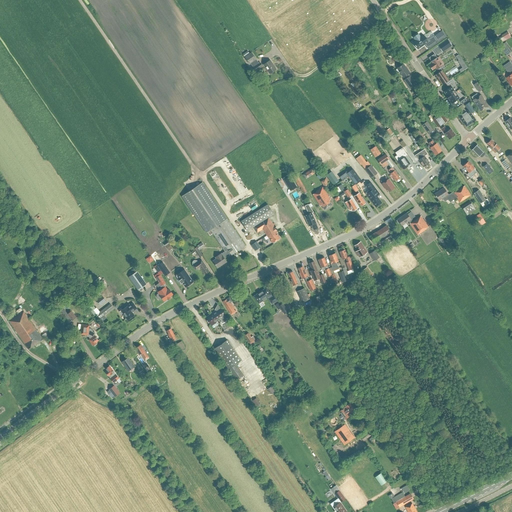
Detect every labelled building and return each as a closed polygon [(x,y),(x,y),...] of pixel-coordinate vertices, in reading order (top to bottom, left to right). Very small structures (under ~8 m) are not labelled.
[(511,37),(508,31),(502,35),(502,36),(499,38),(502,43),(511,37)] [(428,42),(423,35),(420,37),(418,34),(413,37),(415,40),(413,42),(417,49),(428,42)] [(447,39),(438,45),(442,52),(451,45),(447,39)] [(511,50),(505,42),(500,45),(499,46),(506,56),(511,51),(511,50)] [(446,58),(449,56),(452,60),(450,61),(449,59),(446,61),(449,65),(458,59),(456,55),(459,53),(454,46),(451,48),(446,51),(447,52),(443,54),(446,58)] [(260,63),(258,64),(255,60),(256,60),(251,52),(244,57),(249,64),(250,64),(253,67),(255,71),(262,66),(260,63)] [(429,65),(432,70),(435,68),(436,70),(443,65),(437,57),(430,61),(432,63),(429,65)] [(269,73),(276,69),(270,60),(263,64),(269,73)] [(511,70),(511,64),(510,61),(503,66),(510,75),(506,78),(509,82),(511,86),(511,85),(511,73),(511,74),(510,72),(511,70)] [(409,76),(407,74),(410,72),(407,69),(403,64),(397,68),(403,77),(403,76),(405,79),(404,80),(409,88),(415,84),(412,80),(413,80),(410,75),(409,76)] [(442,84),(448,80),(441,70),(435,75),(442,84)] [(483,89),(477,82),(474,84),(473,84),(479,92),(483,89)] [(455,92),(451,86),(444,92),(446,95),(445,95),(447,98),(455,92)] [(451,103),(459,98),(455,92),(447,98),(449,100),(451,103)] [(480,111),(488,106),(481,95),(473,100),(480,111)] [(471,113),(475,110),(469,102),(464,105),(468,110),(468,109),(471,113)] [(468,110),(459,116),(466,127),(476,120),(471,113),(468,109),(468,110)] [(442,115),(441,113),(436,116),(433,112),(429,115),(432,119),(438,127),(447,121),(445,118),(446,118),(444,116),(443,114),(442,115)] [(427,121),(422,125),(430,136),(435,132),(427,121)] [(395,122),(389,126),(397,138),(403,134),(395,122)] [(450,128),(448,131),(444,126),(441,128),(444,133),(449,139),(454,135),(455,134),(450,128)] [(423,140),(425,138),(419,130),(417,132),(423,140)] [(496,144),(495,145),(491,139),(486,143),(494,152),(495,152),(496,152),(498,154),(502,151),(496,144)] [(435,155),(441,150),(436,143),(435,144),(432,140),(429,143),(431,147),(430,147),(431,148),(430,149),(431,150),(432,150),(435,155)] [(481,158),(484,155),(485,154),(483,152),(483,151),(477,144),(471,150),(478,157),(479,156),(481,158)] [(424,149),(415,155),(423,167),(429,163),(424,155),(427,154),(424,149)] [(397,155),(398,157),(396,158),(398,161),(403,169),(408,166),(407,166),(410,164),(408,161),(405,163),(402,158),(408,155),(404,150),(397,155)] [(389,159),(385,154),(377,159),(382,168),(388,164),(386,161),(389,159)] [(474,174),(477,172),(473,168),(474,167),(471,164),(468,161),(466,163),(465,163),(464,164),(464,165),(463,166),(469,172),(471,170),(474,174)] [(488,174),(492,171),(487,164),(482,167),(488,174)] [(377,173),(371,165),(365,169),(371,177),(377,173)] [(390,173),(396,181),(396,180),(397,181),(400,179),(399,178),(400,178),(396,173),(397,173),(394,170),(392,167),(391,168),(390,167),(388,169),(391,173),(390,173)] [(351,168),(347,171),(346,171),(342,174),(345,178),(349,175),(356,185),(360,181),(351,168)] [(302,175),(305,179),(314,173),(311,169),(302,175)] [(216,177),(226,194),(232,190),(222,173),(216,177)] [(306,192),(296,174),(292,176),(298,188),(300,187),(304,194),(306,192)] [(290,176),(284,180),(290,190),(296,187),(290,176)] [(320,181),(324,188),(330,184),(326,177),(320,181)] [(389,192),(395,187),(388,179),(382,184),(386,190),(387,190),(389,192)] [(245,246),(226,218),(202,182),(181,197),(205,233),(210,229),(225,251),(221,254),(221,253),(214,257),(215,259),(213,261),(217,268),(227,262),(224,259),(228,256),(228,257),(245,246)] [(370,182),(366,184),(365,186),(369,191),(365,194),(375,208),(381,203),(376,196),(379,194),(370,182)] [(461,188),(460,187),(452,192),(452,193),(455,198),(456,198),(459,202),(460,202),(461,203),(462,202),(461,201),(470,195),(464,185),(461,188)] [(324,210),(332,205),(328,199),(330,198),(322,187),(315,191),(316,192),(313,194),(319,205),(321,204),(324,210)] [(449,195),(448,194),(444,188),(434,194),(439,200),(442,198),(443,200),(446,200),(448,199),(450,202),(455,198),(452,193),(449,195)] [(473,193),(480,203),(483,208),(490,203),(487,198),(485,199),(478,190),(473,193)] [(361,206),(365,203),(360,194),(357,196),(359,198),(357,199),(361,206)] [(352,211),(357,209),(351,199),(345,202),(350,210),(351,209),(352,211)] [(475,209),(472,204),(470,201),(461,207),(467,215),(475,209)] [(277,232),(268,217),(274,214),(267,204),(241,221),(247,230),(253,226),(257,233),(258,232),(259,234),(264,231),(268,238),(269,237),(272,243),(280,238),(276,233),(277,232)] [(312,226),(313,229),(318,227),(316,224),(312,213),(304,216),(309,226),(312,224),(312,225),(312,226)] [(397,219),(398,219),(396,220),(398,223),(400,223),(402,225),(411,219),(406,213),(397,219)] [(485,223),(482,217),(479,214),(474,217),(480,226),(485,223)] [(425,229),(428,227),(421,216),(409,224),(418,236),(419,235),(418,234),(426,229),(425,229)] [(382,243),(393,236),(390,232),(391,232),(386,225),(370,236),(374,243),(380,239),(382,243)] [(443,245),(447,242),(442,235),(438,238),(443,245)] [(256,241),(252,244),(251,245),(254,250),(260,247),(256,241)] [(367,252),(366,251),(360,242),(355,246),(358,250),(356,252),(359,257),(367,252)] [(193,249),(199,257),(202,255),(196,247),(193,249)] [(344,249),(339,251),(342,259),(345,258),(347,262),(346,262),(349,270),(353,269),(349,256),(347,257),(344,249)] [(369,254),(373,261),(379,257),(374,250),(369,254)] [(333,271),(339,269),(336,262),(338,261),(335,253),(329,255),(330,260),(329,260),(333,271)] [(331,275),(331,274),(324,257),(318,260),(322,270),(323,270),(324,270),(327,276),(331,275)] [(192,264),(193,265),(192,265),(196,270),(200,267),(204,274),(209,271),(204,264),(201,260),(198,262),(197,261),(196,260),(194,260),(193,260),(192,261),(192,263),(192,264)] [(162,261),(157,264),(165,275),(169,272),(162,261)] [(314,261),(309,263),(308,263),(311,270),(309,271),(313,281),(320,278),(322,283),(326,281),(323,274),(319,275),(317,269),(315,265),(314,261)] [(308,281),(306,276),(308,276),(305,270),(304,270),(302,267),(298,268),(300,272),(299,273),(302,278),(304,278),(310,291),(315,288),(311,279),(308,281)] [(371,273),(366,267),(361,271),(366,277),(371,273)] [(129,272),(131,275),(128,277),(138,290),(146,284),(135,268),(129,272)] [(182,283),(185,287),(193,281),(184,269),(176,275),(177,275),(176,276),(181,283),(182,283)] [(292,285),(297,283),(292,271),(288,273),(290,278),(289,278),(292,285)] [(165,287),(163,284),(165,283),(160,275),(156,278),(161,285),(159,286),(159,289),(160,290),(158,292),(158,293),(156,294),(156,295),(156,296),(157,297),(159,300),(162,298),(164,301),(173,294),(169,289),(167,290),(165,287)] [(36,284),(25,291),(27,294),(38,287),(36,284)] [(272,304),(279,299),(276,294),(272,296),(266,288),(254,296),(258,303),(267,297),(272,304)] [(302,302),(309,299),(304,288),(297,291),(302,302)] [(105,301),(101,295),(98,292),(93,296),(99,305),(105,301)] [(231,315),(237,311),(231,302),(232,301),(229,297),(226,299),(223,301),(231,315)] [(128,306),(126,307),(124,305),(118,309),(121,314),(123,313),(127,320),(134,315),(132,312),(136,308),(133,303),(128,306)] [(289,314),(282,303),(278,306),(277,304),(274,306),(277,310),(280,308),(283,314),(285,313),(287,315),(289,314)] [(93,310),(97,314),(100,318),(113,308),(110,304),(100,312),(96,307),(93,310)] [(214,310),(215,310),(209,314),(210,314),(206,317),(211,325),(219,320),(221,323),(220,324),(224,330),(223,333),(224,333),(226,334),(228,334),(229,335),(231,336),(233,337),(234,339),(236,340),(240,337),(221,308),(220,308),(217,305),(214,310)] [(67,314),(72,321),(76,318),(73,314),(75,313),(72,310),(67,314)] [(28,349),(43,339),(24,311),(9,321),(28,349)] [(81,324),(80,327),(80,335),(88,336),(90,339),(89,339),(93,345),(94,345),(96,344),(96,343),(96,342),(98,340),(95,335),(95,333),(93,332),(90,329),(88,329),(89,325),(81,324)] [(173,342),(176,341),(176,339),(174,336),(175,336),(171,328),(166,331),(169,335),(168,335),(170,338),(171,338),(173,342)] [(252,336),(251,337),(248,333),(244,336),(251,347),(257,343),(252,336)] [(243,375),(236,364),(241,360),(227,340),(214,348),(236,380),(243,375)] [(178,343),(173,346),(173,347),(175,351),(176,353),(185,348),(184,346),(181,341),(178,343)] [(145,359),(148,357),(140,344),(135,348),(139,355),(141,354),(145,359)] [(128,357),(128,358),(121,362),(127,372),(135,367),(128,357)] [(146,359),(143,361),(140,363),(147,373),(152,369),(146,359)] [(109,366),(106,369),(105,369),(106,371),(105,372),(113,382),(115,384),(118,382),(116,380),(119,378),(116,374),(114,372),(109,366)] [(115,397),(116,396),(120,393),(114,385),(109,389),(115,397)] [(260,403),(256,398),(252,401),(256,406),(260,403)] [(349,403),(344,406),(338,411),(344,419),(351,415),(350,413),(354,410),(349,403)] [(344,445),(354,437),(345,424),(334,431),(344,445)] [(381,485),(387,481),(381,473),(374,477),(381,485)] [(334,494),(340,502),(345,498),(339,490),(334,494)] [(402,492),(398,495),(391,499),(393,503),(396,501),(399,507),(408,502),(402,492)] [(336,511),(344,511),(346,511),(340,502),(333,507),(336,511)] [(408,511),(417,511),(412,503),(405,507),(408,511)]
